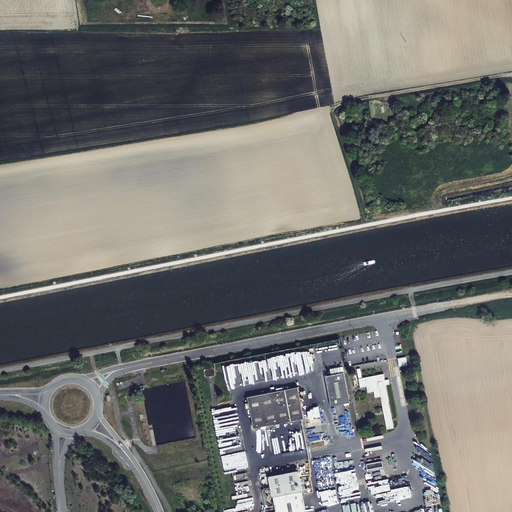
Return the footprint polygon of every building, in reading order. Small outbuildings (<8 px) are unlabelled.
[(204,369),(205,376),(215,376),(215,368),(204,369)] [(349,403),(343,373),(324,377),(330,406),(349,403)] [(385,382),(384,375),(359,379),(360,387),(367,386),(368,392),(374,392),(375,397),(381,396),(388,430),(394,429),(386,387),(388,383),(385,382)] [(303,419),(297,388),(247,398),(254,429),(302,420),(303,419)] [(382,461),(366,464),(367,470),(383,467),(382,461)] [(297,470),(297,469),(292,469),(292,472),(269,477),(275,511),(305,511),(302,493),(302,489),(299,472),(297,470)]
